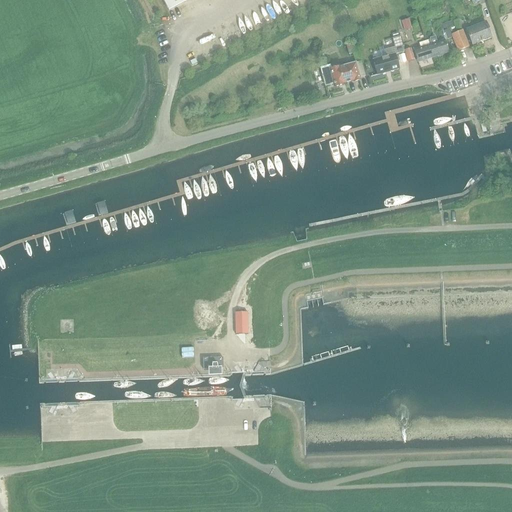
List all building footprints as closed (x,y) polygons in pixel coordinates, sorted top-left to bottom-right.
[(162,0),(168,11),(189,0),(162,0)] [(426,20),(438,16),(437,10),(424,14),(426,20)] [(407,20),(401,22),(404,32),(410,30),(407,20)] [(472,46),(490,38),(484,22),(466,30),(472,46)] [(457,51),(468,47),(462,30),(451,34),(450,35),(457,51)] [(394,47),(382,50),(384,57),(372,60),(376,75),(398,69),(393,55),(403,52),(399,36),(391,38),(394,47)] [(429,40),(427,41),(432,58),(448,53),(444,41),(436,43),(434,37),(429,38),(429,40)] [(417,62),(432,58),(427,41),(418,44),(420,48),(413,50),(417,62)] [(355,63),(361,61),(356,46),(347,48),(349,54),(353,53),(355,63)] [(407,62),(413,60),(410,51),(405,53),(407,62)] [(355,63),(359,78),(364,77),(360,62),(355,63)] [(352,82),(359,80),(359,78),(355,63),(338,68),(338,67),(330,69),(329,66),(320,69),(324,86),(333,84),(334,87),(342,85),(342,84),(352,81),(352,82)] [(501,75),(504,71),(497,63),(493,66),(501,75)] [(312,293),(305,294),(306,302),(322,299),(320,291),(312,293)] [(237,335),(244,334),(248,334),(247,312),(235,312),(235,313),(235,330),(235,335),(237,335)] [(217,369),(223,369),(222,357),(202,358),(203,369),(211,369),(211,371),(217,370),(217,369)]
